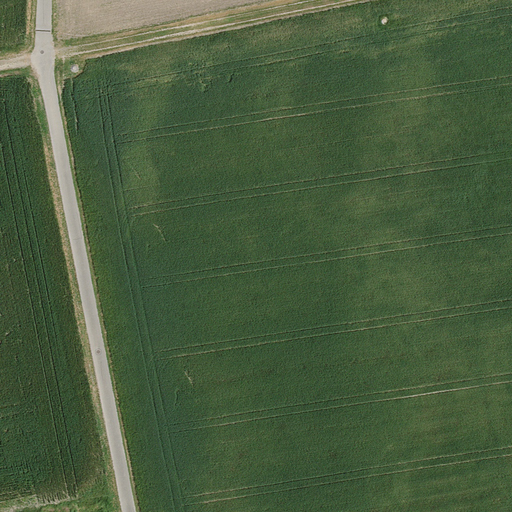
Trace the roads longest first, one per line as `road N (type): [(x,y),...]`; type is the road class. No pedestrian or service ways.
road 1 (track): [(130,511),(43,55),(45,0)]
road 2 (track): [(0,63),(321,0)]
